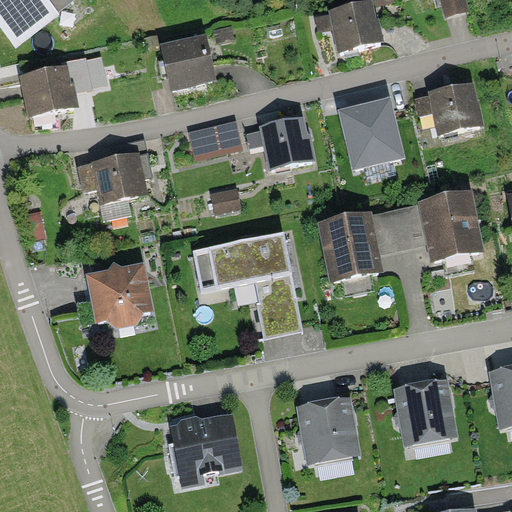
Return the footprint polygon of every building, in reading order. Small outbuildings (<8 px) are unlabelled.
[(75,1),(74,0),(11,0),(0,9),(0,26),(16,47),(75,1)] [(463,0),(443,0),(448,17),(466,13),(463,0)] [(374,8),(318,19),(321,33),(334,31),(339,57),(382,48),(374,8)] [(205,47),(165,55),(173,93),(213,85),(205,47)] [(47,78),(26,82),(33,120),(75,112),(72,97),(106,90),(101,61),(45,72),(47,78)] [(447,91),(449,97),(417,104),(420,120),(437,117),(441,138),(480,130),(471,86),(447,91)] [(401,162),(389,110),(344,121),(356,173),(401,162)] [(307,122),(246,135),(249,152),(265,149),(270,173),(316,163),(307,122)] [(236,126),(191,136),(197,161),(242,150),(236,126)] [(149,159),(80,173),(85,195),(102,191),(106,208),(145,200),(141,183),(153,181),(149,159)] [(241,211),(238,193),(213,198),(216,216),(241,211)] [(481,256),(470,202),(399,217),(405,246),(431,241),(437,265),(481,256)] [(398,217),(324,232),(335,285),(380,276),(375,252),(404,246),(398,217)] [(302,328),(284,240),(194,258),(202,297),(254,287),(264,336),(302,328)] [(142,273),(91,284),(100,326),(151,315),(142,273)] [(511,376),(496,380),(499,395),(496,396),(492,401),(494,408),(499,412),(501,411),(504,428),(511,426),(511,376)] [(444,390),(401,398),(404,413),(401,414),(397,419),(398,427),(404,430),(406,430),(409,446),(453,437),(450,419),(452,416),(451,410),(448,408),(444,390)] [(347,409),(304,417),(307,432),(304,433),(300,438),(301,445),(307,449),(309,448),(312,464),(356,456),(353,438),(355,435),(354,428),(351,426),(347,409)] [(232,424),(175,435),(177,446),(170,448),(176,481),(184,479),(186,488),(205,484),(203,477),(240,470),(232,424)]
